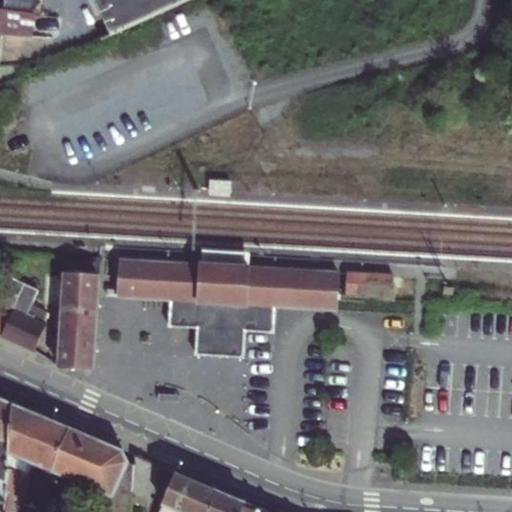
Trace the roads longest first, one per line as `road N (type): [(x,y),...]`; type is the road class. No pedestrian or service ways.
road 1 (tertiary): [(0,370),(301,494),(454,511)]
road 2 (unclassified): [(485,0),(478,29),(454,43),(247,93)]
